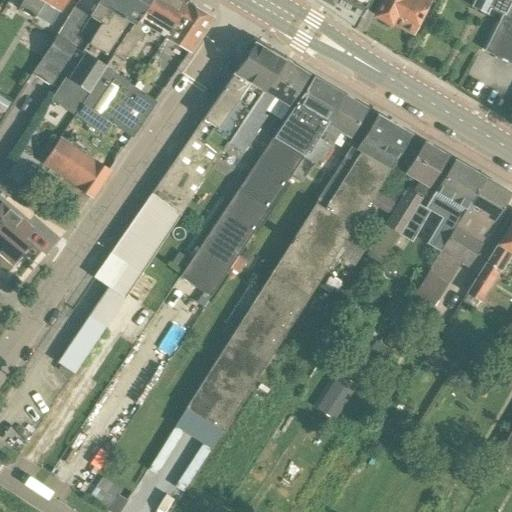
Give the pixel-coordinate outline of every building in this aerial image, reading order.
[(35,19),(36,17),(44,22),(53,8),(60,12),(68,0),(77,0),(80,2),(80,0),(24,0),(19,9),(35,19)] [(124,0),(126,1),(127,0),(102,0),(83,32),(90,37),(89,39),(93,42),(102,25),(106,27),(122,0),(124,0)] [(102,25),(93,42),(91,45),(108,56),(130,20),(136,24),(138,20),(152,0),(127,0),(126,1),(124,0),(122,0),(106,27),(102,25)] [(152,0),(138,20),(136,24),(131,33),(129,34),(116,55),(127,62),(145,33),(141,31),(145,25),(167,38),(187,3),(181,0),(152,0)] [(321,0),(325,2),(332,5),(334,2),(361,16),(361,17),(362,18),(371,0),(321,0)] [(413,33),(430,1),(430,0),(384,0),(376,16),(391,24),(392,22),(401,27),(403,29),(404,30),(407,31),(409,31),(413,33)] [(474,0),(475,0),(472,7),(487,15),(490,8),(504,15),(511,0),(474,0)] [(511,0),(504,15),(485,51),(511,65),(511,0)] [(187,3),(167,38),(191,52),(214,19),(187,3)] [(73,7),(59,32),(73,40),(87,15),(73,7)] [(78,51),(59,39),(35,75),(54,87),(78,51)] [(255,43),(204,118),(94,278),(109,288),(124,299),(242,122),(243,121),(285,61),(255,43)] [(53,100),(75,115),(106,68),(87,56),(71,80),(67,78),(53,100)] [(285,61),(243,121),(256,131),(262,123),(258,120),(276,97),(290,106),(309,75),(285,61)] [(135,88),(106,68),(75,115),(103,134),(111,123),(135,88)] [(314,78),(297,106),(180,277),(210,297),(229,268),(237,257),(280,195),(292,175),(307,152),(309,154),(344,95),(314,78)] [(156,103),(135,88),(111,123),(133,137),(156,103)] [(307,152),(292,175),(303,182),(314,164),(319,167),(340,132),(350,137),(366,109),(344,95),(309,154),(307,152)] [(0,110),(5,113),(11,103),(0,96),(0,110)] [(412,135),(378,115),(357,150),(362,153),(356,163),(347,157),(316,205),(184,410),(222,434),(402,153),(412,135)] [(92,196),(109,172),(60,139),(44,163),(92,196)] [(449,157),(424,142),(406,174),(421,182),(416,191),(412,189),(389,228),(382,223),(363,252),(382,265),(401,235),(403,236),(449,157)] [(429,246),(442,254),(460,224),(486,179),(455,160),(435,195),(444,200),(438,211),(452,220),(448,227),(442,223),(429,246)] [(460,224),(442,254),(414,301),(433,312),(463,263),(471,268),(484,245),(482,244),(511,194),(486,179),(460,224)] [(380,190),(372,203),(389,214),(397,201),(380,190)] [(0,254),(12,265),(31,243),(25,239),(34,229),(2,202),(0,205),(0,254)] [(511,220),(486,263),(467,294),(481,303),(511,252),(511,220)] [(189,259),(180,253),(174,261),(183,268),(189,259)] [(247,263),(237,257),(229,268),(239,274),(247,263)] [(342,284),(330,277),(325,286),(336,293),(342,284)] [(235,330),(245,313),(259,292),(249,286),(236,307),(225,323),(235,330)] [(75,374),(124,299),(109,288),(58,363),(75,374)] [(370,366),(376,357),(383,345),(375,341),(363,362),(361,364),(369,369),(370,366)] [(393,351),(383,345),(376,357),(386,363),(393,351)] [(431,351),(423,364),(434,371),(442,358),(431,351)] [(335,417),(357,382),(338,369),(315,404),(335,417)] [(408,417),(395,409),(382,431),(395,439),(408,417)] [(511,427),(499,449),(511,456),(511,427)] [(103,478),(89,497),(107,510),(108,511),(118,495),(120,496),(122,492),(103,478)]
